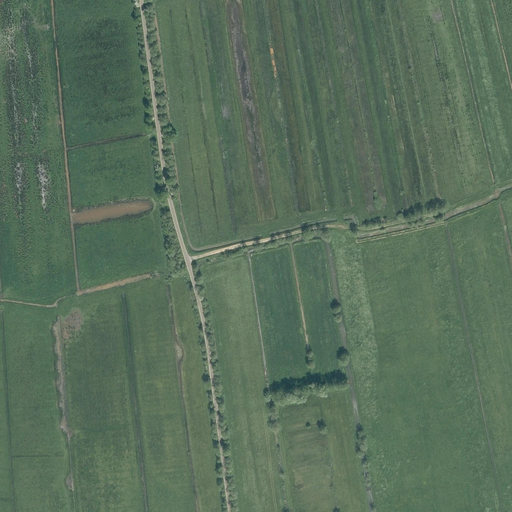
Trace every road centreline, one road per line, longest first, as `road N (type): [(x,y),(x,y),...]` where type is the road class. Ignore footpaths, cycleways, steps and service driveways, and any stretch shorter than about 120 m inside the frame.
road 1 (unclassified): [(230,511),(203,321),(163,169),(141,0)]
road 2 (track): [(343,225),(359,242),(445,224),(511,195)]
road 3 (track): [(186,260),(343,225)]
